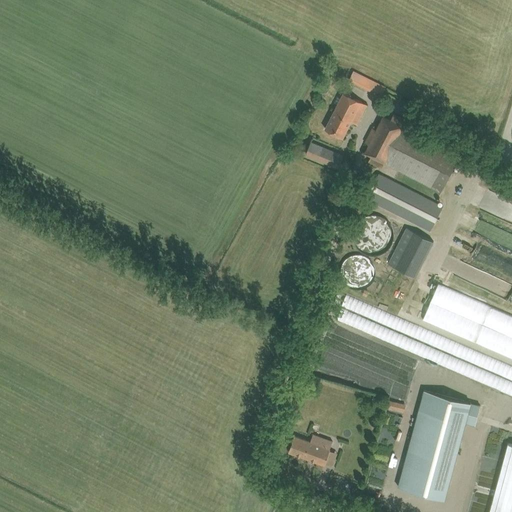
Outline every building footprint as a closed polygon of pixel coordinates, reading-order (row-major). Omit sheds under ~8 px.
[(353,70),(349,80),(366,88),(365,89),(380,96),(383,92),(385,86),(374,81),(370,79),(353,70)] [(326,129),(334,133),(343,137),(351,121),(357,124),(367,104),(358,100),(344,93),(326,129)] [(369,144),(364,152),(371,156),(368,161),(377,166),(382,168),(385,162),(441,191),(455,164),(460,155),(414,131),(403,126),(406,120),(394,114),(391,119),(383,116),(376,129),(372,127),(365,142),(369,144)] [(306,154),(328,164),(338,167),(343,155),(311,142),(306,154)] [(366,198),(375,202),(430,230),(442,206),(388,178),(379,173),(366,198)] [(381,250),(382,250),(385,249),(388,247),(390,246),(391,244),(393,241),(394,239),(394,237),(395,235),(395,232),(394,228),(393,225),(391,222),(389,220),(386,218),(384,218),(382,217),(378,217),(376,217),(372,217),(371,218),(367,220),(365,223),(363,226),(362,228),(361,231),(361,235),(362,239),(363,242),(366,245),(367,247),(369,248),(371,249),(374,250),(377,250),(381,250)] [(415,277),(434,241),(406,227),(388,263),(415,277)] [(481,258),(498,264),(503,253),(486,247),(481,258)] [(511,265),(501,262),(498,273),(511,277),(511,265)] [(511,284),(474,268),(468,284),(511,302),(511,284)] [(395,270),(387,290),(397,293),(405,273),(395,270)] [(494,306),(441,287),(427,323),(480,343),(494,306)] [(511,363),(348,300),(339,325),(511,392),(511,363)] [(511,316),(499,311),(497,318),(511,324),(511,323),(511,316)] [(475,425),(480,405),(424,390),(398,487),(445,499),(465,422),(475,425)] [(376,397),(376,410),(386,411),(386,397),(376,397)] [(288,451),(298,455),(324,465),(330,448),(304,439),(294,435),(288,451)] [(511,511),(511,443),(508,443),(489,511),(511,511)]
